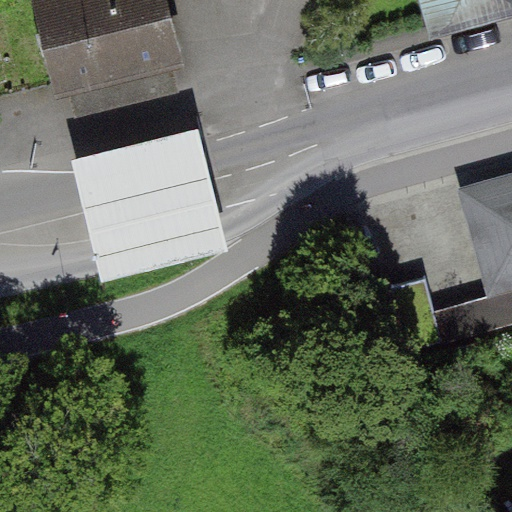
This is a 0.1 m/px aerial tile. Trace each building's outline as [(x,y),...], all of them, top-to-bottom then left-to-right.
[(165,0),(43,0),(64,83),(179,54),(165,0)] [(511,0),(416,0),(427,40),(511,16),(511,0)] [(199,121),(72,152),(88,215),(103,277),(230,246),(215,183),(199,121)] [(511,189),(511,185),(473,196),(499,284),(511,280),(511,189)] [(424,268),(407,205),(359,218),(375,281),(424,268)] [(431,272),(387,286),(407,346),(451,332),(431,272)] [(511,280),(499,284),(509,322),(511,321),(511,280)]
